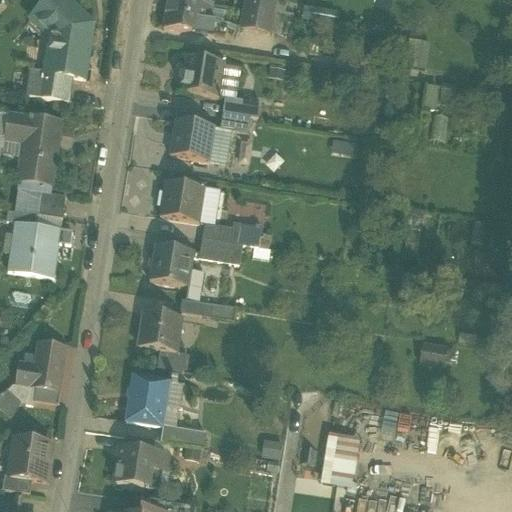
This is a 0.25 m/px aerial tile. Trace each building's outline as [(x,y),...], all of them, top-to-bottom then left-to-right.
[(93,28),(64,0),(53,0),(31,23),(50,42),(50,45),(53,46),(49,78),(72,81),(85,83),(93,28)] [(213,8),(169,0),(164,32),(194,36),(197,23),(210,26),(210,24),(213,8)] [(213,8),(214,0),(168,0),(169,0),(213,8)] [(275,0),(246,0),(241,31),(269,36),(275,0)] [(221,10),(213,8),(210,24),(216,25),(218,25),(221,10)] [(336,16),(305,11),(303,21),(335,26),(336,16)] [(197,23),(194,36),(213,39),(216,25),(210,24),(210,26),(197,23)] [(424,70),(429,44),(413,41),(408,66),(424,70)] [(225,66),(186,60),(180,95),(219,102),(219,100),(225,69),(225,66)] [(241,72),(225,69),(219,100),(225,101),(236,103),(241,72)] [(68,106),(72,81),(49,78),(34,76),(30,100),(68,106)] [(432,95),(421,93),(418,116),(428,118),(432,95)] [(252,106),(236,103),(225,101),(223,117),(250,121),(252,106)] [(0,141),(7,142),(11,120),(0,117),(0,141)] [(250,121),(223,117),(220,131),(220,134),(230,136),(247,138),(250,121)] [(432,140),(444,141),(445,118),(433,117),(432,140)] [(23,187),(54,192),(64,126),(31,120),(31,123),(11,120),(7,142),(5,157),(13,159),(16,161),(24,163),(21,187),(23,187)] [(214,130),(175,124),(169,160),(208,167),(214,130)] [(220,131),(214,130),(208,167),(224,170),(230,136),(220,134),(220,131)] [(204,192),(165,186),(160,221),(198,228),(204,192)] [(69,195),(54,192),(23,187),(19,204),(29,206),(28,218),(43,220),(65,223),(69,195)] [(220,195),(204,192),(198,228),(205,229),(205,227),(214,229),(220,195)] [(19,230),(41,234),(43,220),(28,218),(21,217),(19,230)] [(233,232),(214,229),(205,227),(205,229),(202,243),(241,249),(258,252),(262,232),(233,226),(233,232)] [(13,272),(57,279),(62,248),(39,244),(41,234),(19,230),(13,272)] [(468,234),(455,231),(453,251),(465,253),(468,234)] [(403,258),(414,260),(418,238),(407,237),(403,258)] [(200,257),(194,256),(193,263),(238,271),(241,249),(202,243),(200,257)] [(194,256),(155,250),(149,286),(188,292),(191,275),(193,263),(194,256)] [(203,278),(191,275),(188,292),(201,294),(203,278)] [(393,289),(381,287),(378,306),(390,309),(393,289)] [(201,294),(188,292),(186,305),(200,307),(201,294)] [(200,307),(186,305),(182,304),(180,317),(233,328),(235,313),(200,307)] [(185,323),(148,318),(142,355),(159,357),(179,360),(185,323)] [(11,387),(58,394),(65,349),(37,344),(33,370),(12,368),(11,384),(11,387)] [(438,357),(420,354),(417,369),(436,372),(438,357)] [(179,360),(159,357),(157,373),(185,377),(187,362),(179,360)] [(166,387),(134,381),(127,426),(163,432),(163,431),(169,388),(166,387)] [(55,408),(58,394),(11,387),(11,384),(0,396),(0,419),(3,422),(20,402),(55,408)] [(167,384),(166,387),(169,388),(163,431),(175,433),(181,389),(178,388),(178,386),(167,384)] [(205,438),(175,433),(163,431),(163,432),(161,447),(174,449),(203,454),(205,438)] [(322,487),(346,491),(354,444),(330,440),(322,487)] [(128,442),(126,454),(171,461),(174,449),(161,447),(128,442)] [(279,461),(280,445),(261,444),(261,460),(279,461)] [(32,487),(47,489),(50,468),(47,468),(49,450),(15,445),(10,482),(10,483),(32,487)] [(171,461),(126,454),(120,490),(167,499),(171,495),(172,482),(169,479),(171,461)] [(29,501),(32,487),(10,483),(10,482),(4,482),(2,497),(29,501)]
